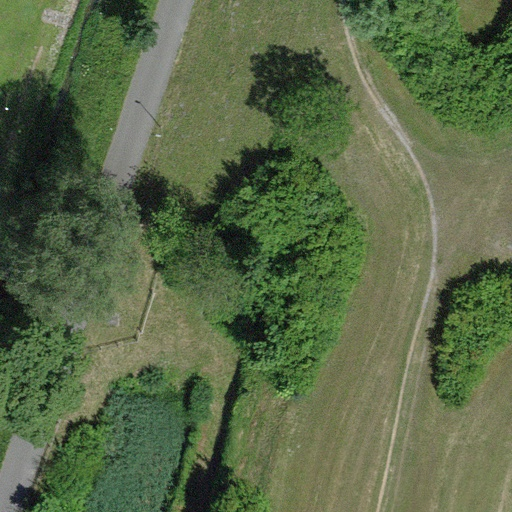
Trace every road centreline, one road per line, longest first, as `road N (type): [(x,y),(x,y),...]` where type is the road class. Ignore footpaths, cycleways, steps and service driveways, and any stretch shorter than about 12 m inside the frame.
road 1 (residential): [(14,511),(191,0)]
road 2 (motorway): [(470,0),(346,511)]
road 3 (track): [(445,276),(387,511)]
road 4 (motorway): [(471,511),(511,343)]
